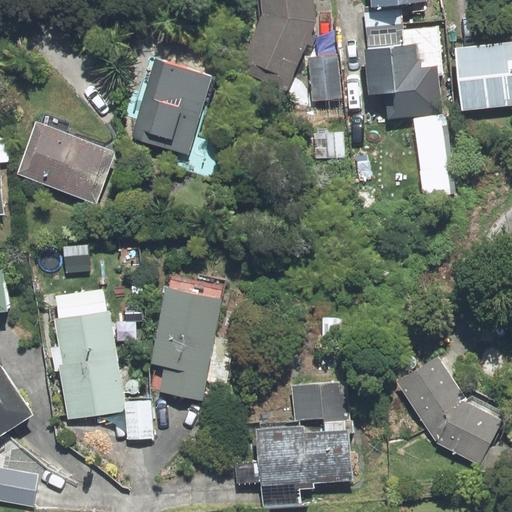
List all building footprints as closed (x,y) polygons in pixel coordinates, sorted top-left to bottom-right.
[(266,0),(267,12),(249,55),(284,70),(280,80),(295,86),(321,28),(318,0),(266,0)] [(408,28),(407,10),(369,11),(370,92),(403,91),(404,118),(446,117),(445,48),(445,28),(408,28)] [(511,43),(462,49),(469,111),(511,105),(511,43)] [(345,51),(315,52),(315,102),(346,102),(345,51)] [(177,154),(193,160),(227,76),(169,53),(137,135),(158,143),(160,137),(180,145),(177,154)] [(124,149),(45,119),(24,175),(103,204),(124,149)] [(351,132),(317,131),(316,165),(351,165),(351,132)] [(0,216),(11,216),(9,135),(0,134),(0,216)] [(460,153),(437,153),(437,184),(460,184),(460,153)] [(0,313),(17,313),(16,272),(0,272),(0,313)] [(237,296),(176,281),(156,365),(172,369),(166,391),(212,402),(237,296)] [(123,291),(66,294),(69,346),(59,346),(60,367),(66,367),(69,418),(130,414),(123,291)] [(0,439),(42,413),(2,351),(0,352),(0,439)] [(476,401),(446,352),(401,379),(440,441),(481,465),(508,419),(476,401)] [(301,425),(268,425),(268,508),(302,508),(302,485),(357,485),(357,418),(350,418),(350,383),(301,383),(301,425)]
